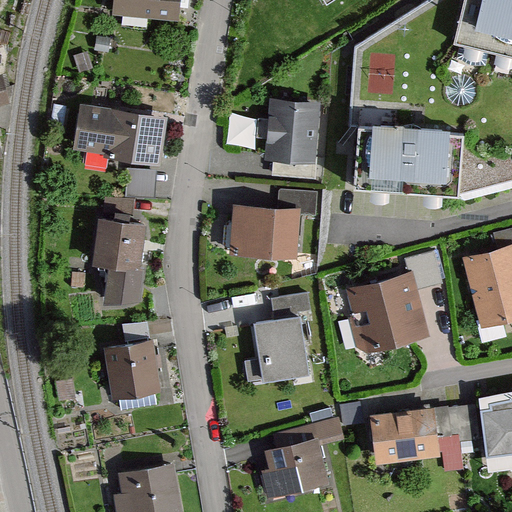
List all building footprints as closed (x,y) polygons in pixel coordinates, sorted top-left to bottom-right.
[(181,0),(113,0),(112,14),(178,23),(181,0)] [(511,0),(422,0),(356,44),(351,185),(463,193),(511,176),(511,0)] [(0,152),(4,152),(0,134),(0,100),(11,97),(3,67),(0,67),(0,152)] [(314,158),(318,98),(269,95),(265,155),(314,158)] [(166,118),(80,107),(74,150),(114,155),(113,160),(160,166),(166,118)] [(273,191),(272,207),(236,206),(234,255),(298,258),(300,216),(313,216),(315,193),(273,191)] [(147,224),(100,219),(94,268),(110,270),(106,299),(142,303),(146,272),(141,271),(147,224)] [(511,319),(511,247),(464,260),(482,327),(511,319)] [(424,336),(410,276),(348,291),(362,350),(424,336)] [(282,291),(283,308),(311,306),(309,289),(282,291)] [(310,376),(300,313),(249,322),(260,384),(310,376)] [(154,343),(104,349),(110,397),(160,391),(154,343)] [(511,393),(481,400),(491,471),(511,468),(511,393)] [(342,402),(345,420),(365,416),(361,398),(342,402)] [(441,446),(434,399),(370,408),(377,456),(441,446)] [(339,443),(333,420),(274,436),(277,450),(267,452),(272,470),(261,473),(269,500),(330,484),(321,448),(339,443)] [(181,511),(174,467),(119,476),(122,495),(113,496),(115,511),(181,511)]
